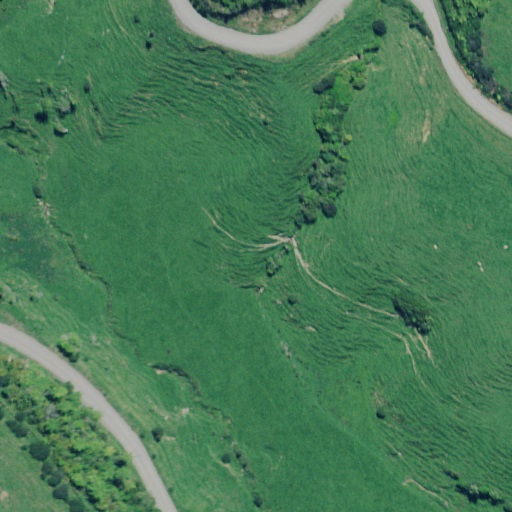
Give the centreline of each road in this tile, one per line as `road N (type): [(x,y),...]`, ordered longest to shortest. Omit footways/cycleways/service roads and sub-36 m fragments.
road 1 (unclassified): [(170,511),(155,457),(64,337),(0,297)]
road 2 (unclassified): [(421,0),(452,44),(511,79)]
